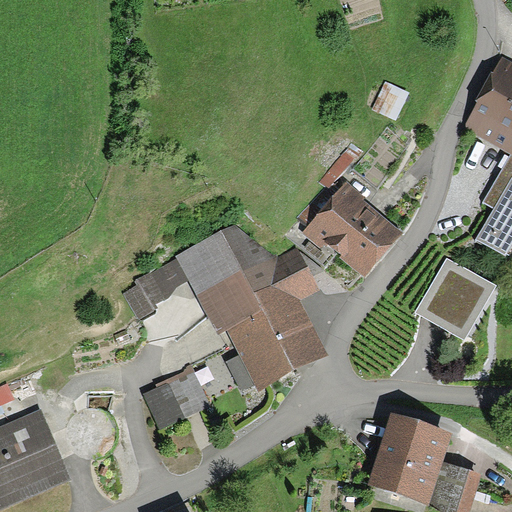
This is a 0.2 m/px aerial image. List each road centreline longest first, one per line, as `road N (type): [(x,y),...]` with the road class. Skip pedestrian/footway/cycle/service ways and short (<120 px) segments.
road 1 (residential): [(311,397),(340,327),(436,198),(450,130),(484,50),(483,0)]
road 2 (residential): [(117,511),(176,488),(272,431),(311,397)]
road 3 (residential): [(311,397),(511,388)]
